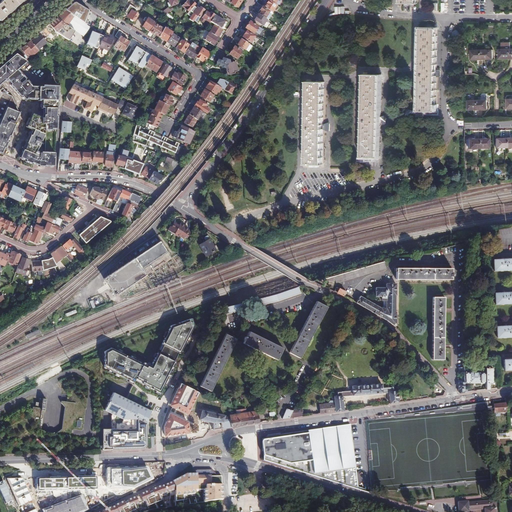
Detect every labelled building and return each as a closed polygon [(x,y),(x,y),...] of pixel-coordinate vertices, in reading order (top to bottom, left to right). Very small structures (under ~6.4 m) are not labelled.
[(2,0),(0,2),(0,19),(10,11),(22,0),(2,0)] [(195,4),(191,0),(190,1),(188,0),(186,0),(182,5),(188,11),(195,4)] [(263,7),(271,12),(276,5),(268,0),(265,0),(264,2),(265,3),(263,7)] [(153,2),(148,4),(161,12),(162,13),(163,12),(153,2)] [(88,11),(77,3),(72,4),(65,10),(72,15),(75,11),(84,17),(88,11)] [(168,13),(173,9),(172,7),(170,9),(167,6),(163,12),(162,13),(165,15),(168,13)] [(197,21),(200,18),(199,17),(204,10),(203,9),(203,8),(201,6),(200,7),(198,8),(196,7),(189,19),(193,21),(194,19),(197,21)] [(258,14),(264,18),(268,11),(261,6),(259,10),(260,11),(258,14)] [(139,13),(132,9),(127,16),(130,18),(130,20),(132,21),(133,21),(134,21),(139,13)] [(72,15),(65,10),(57,17),(62,22),(75,31),(83,36),(89,26),(86,24),(76,17),(74,16),(72,15)] [(75,11),(72,15),(74,16),(76,17),(86,24),(91,12),(88,11),(84,17),(75,11)] [(206,12),(202,18),(209,22),(214,15),(213,14),(211,12),(211,13),(209,12),(208,14),(206,12)] [(262,25),(265,19),(264,18),(258,14),(257,13),(253,19),(262,25)] [(225,21),(214,15),(210,21),(214,24),(221,28),(225,21)] [(62,22),(57,17),(55,18),(48,24),(53,30),(54,31),(55,32),(59,35),(68,40),(75,31),(62,22)] [(154,21),(148,17),(143,26),(145,27),(145,29),(148,31),(149,30),(154,21)] [(257,26),(249,21),(244,27),(253,32),(257,26)] [(154,23),(147,35),(151,38),(154,33),(158,36),(162,28),(154,23)] [(53,30),(48,24),(38,33),(47,42),(53,45),(55,43),(48,36),(54,31),(53,30)] [(209,32),(217,37),(222,29),(221,28),(214,24),(209,32)] [(165,26),(159,36),(167,41),(171,34),(172,32),(168,29),(169,28),(165,26)] [(425,26),(425,28),(421,28),(420,79),(419,111),(435,111),(436,76),(441,77),(441,70),(436,70),(437,29),(433,29),(433,27),(425,26)] [(254,36),(245,30),(245,31),(243,31),(242,32),(243,33),(242,36),(250,41),(254,36)] [(99,34),(92,31),(86,44),(94,48),(96,42),(99,34)] [(122,32),(118,38),(114,45),(117,47),(116,48),(120,50),(121,49),(124,51),(129,42),(123,39),(126,34),(122,32)] [(208,42),(213,45),(218,37),(217,37),(209,32),(205,38),(209,41),(208,42)] [(47,42),(38,33),(29,41),(37,50),(47,42)] [(98,46),(103,36),(99,34),(96,42),(94,48),(97,49),(98,46)] [(171,34),(167,41),(174,45),(175,44),(177,45),(181,39),(171,34)] [(103,36),(98,46),(104,49),(102,53),(105,54),(112,40),(107,38),(107,37),(104,36),(103,36)] [(177,45),(176,47),(184,52),(186,49),(187,49),(190,45),(183,40),(184,38),(182,37),(181,39),(177,45)] [(244,49),(248,43),(240,38),(237,44),(244,49)] [(37,50),(29,41),(15,54),(26,61),(37,50)] [(187,49),(185,53),(193,58),(196,54),(197,55),(201,49),(195,45),(193,47),(190,45),(187,49)] [(240,52),(242,49),(238,46),(237,48),(234,45),(229,53),(236,58),(238,54),(240,52)] [(150,55),(136,46),(128,59),(142,68),(146,62),(150,55)] [(197,55),(196,57),(203,61),(203,60),(205,61),(210,53),(202,48),(201,49),(197,55)] [(481,55),(481,49),(471,49),(471,59),(482,59),(481,55)] [(492,49),(481,49),(481,55),(482,59),(493,59),(492,49)] [(510,58),(510,49),(499,49),(499,59),(510,58)] [(15,54),(11,57),(11,59),(18,67),(26,61),(15,54)] [(162,62),(150,55),(146,62),(148,63),(146,66),(156,72),(162,62)] [(235,61),(236,59),(228,55),(226,59),(223,59),(223,60),(219,59),(217,65),(223,67),(223,68),(226,68),(228,75),(235,73),(235,72),(238,71),(238,69),(240,68),(239,65),(236,66),(235,61)] [(81,56),(77,67),(84,70),(86,64),(88,58),(81,56)] [(11,57),(5,62),(7,65),(9,63),(15,70),(18,67),(11,59),(11,57)] [(40,57),(33,65),(40,70),(46,62),(40,57)] [(0,152),(1,153),(4,147),(5,147),(7,142),(6,141),(7,138),(8,136),(10,136),(15,124),(13,123),(13,122),(14,121),(17,115),(18,113),(18,112),(18,111),(11,96),(7,94),(7,93),(5,92),(1,88),(4,86),(0,83),(5,79),(6,80),(7,82),(10,84),(8,85),(19,97),(20,96),(21,97),(23,99),(24,100),(26,99),(30,99),(37,99),(37,101),(41,101),(41,105),(41,108),(43,108),(43,117),(40,117),(31,113),(29,118),(27,124),(26,125),(32,128),(30,132),(29,134),(20,157),(21,157),(24,158),(26,159),(25,161),(31,163),(31,162),(38,165),(38,166),(45,166),(45,165),(50,165),(53,165),(54,165),(55,114),(56,102),(56,96),(56,91),(56,85),(40,84),(40,86),(29,86),(25,81),(24,81),(23,80),(24,79),(15,70),(9,63),(8,64),(7,65),(5,62),(0,66),(0,152)] [(103,62),(100,67),(106,70),(107,69),(109,70),(111,71),(112,67),(109,65),(109,64),(107,63),(107,64),(103,62)] [(171,68),(164,64),(156,77),(163,81),(171,68)] [(126,88),(133,76),(130,74),(128,73),(119,67),(111,79),(126,88)] [(173,73),(170,71),(166,77),(169,79),(170,78),(180,84),(182,84),(184,82),(183,81),(185,77),(177,73),(177,74),(174,72),(173,73)] [(368,74),(363,74),(363,117),(362,157),(378,157),(378,122),(383,123),(383,122),(386,122),(386,118),(383,118),(383,117),(379,117),(379,75),(375,75),(375,73),(368,72),(368,74)] [(222,87),(231,94),(233,91),(234,92),(235,91),(236,92),(238,89),(237,88),(238,86),(230,80),(228,82),(224,79),(220,79),(216,84),(222,87)] [(312,81),(307,81),(306,130),(306,163),(322,164),(322,129),(327,130),(327,128),(328,128),(331,128),(330,124),(328,124),(327,124),(327,123),(323,124),(324,82),(320,81),(319,79),(312,79),(312,81)] [(216,84),(210,80),(206,87),(216,94),(217,91),(219,92),(222,87),(216,84)] [(181,88),(171,82),(167,89),(175,94),(177,91),(178,92),(181,88)] [(74,84),(69,93),(73,94),(69,101),(77,105),(80,98),(84,99),(88,91),(74,84)] [(214,95),(205,89),(201,96),(210,101),(214,95)] [(88,91),(84,99),(88,101),(85,108),(92,111),(95,105),(99,106),(103,98),(103,97),(88,90),(88,91)] [(170,99),(171,97),(165,94),(164,97),(162,96),(160,100),(171,104),(172,104),(173,101),(172,100),(170,99)] [(478,100),(478,109),(487,109),(487,97),(481,97),(481,100),(478,100)] [(119,104),(105,98),(100,110),(107,113),(108,112),(114,114),(118,106),(119,104)] [(192,99),(190,102),(206,113),(209,109),(205,106),(207,104),(198,99),(197,101),(192,99)] [(121,100),(119,104),(118,106),(125,109),(123,114),(132,118),(137,107),(121,100)] [(169,105),(159,100),(158,103),(156,102),(155,104),(157,105),(154,110),(162,113),(164,114),(169,105)] [(468,109),(478,109),(478,100),(468,101),(468,109)] [(194,106),(189,114),(197,119),(202,111),(194,106)] [(154,110),(153,109),(146,123),(156,127),(162,113),(154,110)] [(213,118),(216,120),(222,112),(220,110),(213,118)] [(183,122),(191,127),(195,120),(189,116),(188,119),(186,117),(183,122)] [(73,122),(63,121),(62,131),(71,132),(73,122)] [(140,126),(137,124),(134,134),(175,152),(179,143),(176,141),(174,146),(165,142),(167,137),(162,135),(160,140),(153,137),(155,132),(149,130),(147,134),(138,130),(140,126)] [(194,131),(181,125),(178,133),(175,131),(173,136),(188,143),(194,131)] [(479,139),(479,148),(489,147),(489,138),(479,139)] [(496,147),(506,147),(506,138),(496,138),(496,147)] [(469,148),(479,148),(479,139),(469,139),(469,148)] [(105,166),(112,166),(116,146),(110,145),(109,150),(107,150),(105,166)] [(70,149),(60,148),(58,158),(69,159),(69,156),(69,151),(70,149)] [(82,152),(82,157),(82,161),(92,162),(93,153),(90,153),(90,150),(83,150),(82,152)] [(119,167),(124,169),(127,159),(129,151),(124,150),(122,156),(119,155),(116,164),(119,166),(119,167)] [(69,151),(69,156),(69,159),(68,162),(71,162),(71,166),(81,166),(81,163),(82,161),(82,157),(82,152),(69,151)] [(93,153),(92,162),(93,161),(102,162),(103,152),(93,151),(93,153)] [(139,174),(144,165),(127,159),(124,169),(139,174)] [(149,178),(154,171),(156,167),(151,164),(149,167),(146,166),(142,173),(149,178)] [(149,179),(156,184),(160,179),(161,179),(163,177),(162,176),(154,171),(149,178),(149,179)] [(8,195),(12,185),(7,183),(6,185),(5,185),(2,192),(3,193),(2,195),(5,196),(5,194),(8,195)] [(22,197),(25,191),(12,185),(8,195),(8,197),(20,202),(22,197)] [(84,198),(87,190),(76,185),(76,186),(75,189),(72,188),(71,192),(84,198)] [(36,191),(27,187),(25,191),(22,197),(31,201),(36,191)] [(95,202),(101,189),(98,188),(92,187),(89,194),(91,199),(91,201),(95,202)] [(102,189),(101,189),(95,202),(101,204),(103,200),(107,190),(103,188),(102,189)] [(117,201),(119,196),(121,192),(112,188),(108,197),(117,201)] [(128,200),(131,194),(123,191),(122,190),(121,192),(119,196),(128,200)] [(47,195),(38,191),(33,204),(42,208),(45,200),(47,195)] [(131,193),(131,194),(128,200),(132,202),(137,204),(141,197),(131,193)] [(68,209),(72,199),(66,196),(65,196),(60,208),(62,209),(63,208),(68,209)] [(131,205),(132,202),(128,200),(122,214),(128,217),(131,211),(132,210),(133,207),(132,206),(131,205)] [(42,213),(47,214),(50,204),(45,202),(40,214),(41,214),(42,213)] [(28,214),(30,207),(25,205),(22,211),(28,214)] [(50,222),(51,222),(53,217),(47,214),(42,213),(41,214),(43,215),(42,217),(50,221),(50,222)] [(72,217),(66,215),(63,213),(61,217),(64,219),(64,220),(65,220),(66,220),(70,221),(72,217)] [(60,226),(63,220),(54,216),(53,217),(51,222),(60,226)] [(44,233),(49,235),(50,234),(51,235),(53,231),(57,232),(59,228),(46,222),(44,229),(42,228),(42,226),(41,225),(40,227),(36,226),(37,223),(38,224),(40,219),(40,218),(38,217),(37,220),(38,221),(35,226),(34,229),(44,233)] [(99,219),(91,225),(97,231),(104,224),(99,219)] [(16,225),(8,221),(5,228),(5,229),(6,230),(8,231),(10,231),(13,232),(13,230),(15,231),(16,227),(15,226),(16,225)] [(184,227),(185,226),(180,223),(179,225),(176,223),(175,222),(172,227),(171,226),(168,230),(178,237),(179,235),(184,238),(185,237),(187,238),(189,235),(186,234),(189,230),(189,229),(186,228),(184,227)] [(24,228),(26,229),(28,225),(23,223),(21,228),(19,226),(14,237),(19,239),(24,228)] [(91,225),(89,227),(94,233),(97,231),(91,225)] [(23,240),(28,242),(29,240),(34,229),(35,226),(33,226),(31,230),(28,229),(27,231),(28,232),(26,235),(25,235),(23,240)] [(89,227),(85,230),(91,236),(94,233),(89,227)] [(43,236),(44,233),(34,229),(29,240),(38,244),(41,235),(43,236)] [(85,230),(79,235),(85,241),(91,236),(85,230)] [(83,248),(72,236),(71,237),(73,239),(72,241),(74,243),(73,244),(79,251),(83,248)] [(72,241),(70,239),(63,245),(68,252),(73,248),(71,246),(73,244),(74,243),(72,241)] [(172,257),(160,240),(123,266),(103,279),(116,296),(129,287),(172,257)] [(199,245),(205,256),(215,250),(213,247),(209,240),(199,245)] [(73,260),(68,254),(61,247),(54,251),(54,252),(53,253),(57,259),(59,257),(61,259),(66,255),(71,261),(73,260)] [(0,264),(5,266),(7,261),(10,254),(6,253),(5,254),(0,251),(0,264)] [(17,264),(21,256),(11,252),(10,254),(7,261),(10,262),(9,263),(15,265),(16,264),(17,264)] [(21,257),(16,272),(24,276),(25,274),(29,276),(31,271),(26,269),(30,260),(21,257)] [(493,270),(511,269),(511,259),(507,259),(503,259),(493,260),(493,270)] [(43,271),(42,261),(32,261),(32,271),(43,271)] [(385,268),(384,261),(326,278),(327,282),(335,280),(336,282),(385,268)] [(396,269),(396,280),(433,280),(451,280),(451,276),(452,277),(452,274),(451,274),(451,268),(442,268),(443,267),(440,267),(440,268),(424,268),(424,267),(421,267),(421,268),(406,268),(406,267),(403,267),(403,268),(396,269)] [(360,296),(356,303),(387,321),(394,326),(394,324),(395,324),(395,313),(394,313),(395,295),(396,295),(395,284),(386,284),(386,288),(375,288),(376,296),(382,296),(382,300),(383,300),(383,307),(381,307),(381,308),(372,303),(373,302),(370,300),(369,301),(366,300),(360,296)] [(252,300),(253,305),(254,307),(278,301),(300,293),(298,286),(275,294),(252,300)] [(495,303),(511,302),(511,291),(509,292),(504,292),(495,293),(495,303)] [(92,308),(100,304),(96,296),(88,300),(92,308)] [(433,297),(433,359),(444,360),(444,348),(445,348),(445,345),(444,345),(444,330),(445,330),(445,327),(444,327),(444,312),(445,312),(445,309),(444,309),(444,297),(433,297)] [(299,358),(326,306),(316,301),(289,353),(299,358)] [(244,302),(224,306),(226,314),(246,309),(245,307),(244,302)] [(193,323),(191,316),(172,324),(151,366),(110,346),(104,349),(104,365),(133,380),(134,378),(160,391),(193,323)] [(496,337),(511,336),(511,325),(510,326),(506,326),(496,326),(496,337)] [(40,332),(38,329),(26,334),(27,338),(40,332)] [(245,339),(243,343),(277,359),(283,348),(248,331),(246,337),(245,336),(244,339),(245,339)] [(224,334),(199,386),(209,391),(235,339),(224,334)] [(511,358),(503,359),(504,370),(511,369),(511,358)] [(485,373),(464,373),(464,377),(464,384),(485,383),(485,373)] [(181,384),(171,406),(189,415),(200,393),(181,384)] [(335,412),(344,410),(342,399),(388,392),(388,388),(380,389),(379,386),(348,390),(348,394),(333,396),(333,400),(330,401),(331,403),(320,405),(321,413),(334,411),(335,412)] [(55,388),(45,391),(36,398),(30,411),(32,426),(38,434),(40,437),(54,443),(72,439),(82,429),(85,414),(80,399),(70,391),(55,388)] [(102,427),(102,448),(142,447),(146,444),(145,418),(150,409),(111,389),(103,407),(136,423),(136,427),(102,427)] [(390,403),(399,402),(397,390),(388,392),(390,403)] [(505,404),(493,405),(494,415),(497,415),(497,413),(506,412),(505,404)] [(293,409),(289,418),(303,416),(301,408),(293,409)] [(230,419),(231,426),(233,426),(239,425),(243,424),(247,424),(259,422),(258,416),(257,411),(252,412),(246,413),(245,409),(236,411),(236,414),(229,416),(230,419)] [(289,418),(293,409),(287,409),(282,419),(289,418)] [(212,422),(212,430),(216,429),(231,427),(231,426),(230,419),(229,416),(201,411),(199,419),(212,422)] [(163,427),(164,435),(191,433),(190,422),(169,412),(163,427)] [(352,448),(347,421),(307,426),(308,433),(264,439),(262,462),(287,469),(304,475),(356,490),(354,470),(352,448)] [(106,486),(116,495),(121,495),(155,478),(148,466),(106,468),(106,486)] [(210,469),(195,469),(194,470),(195,474),(195,487),(198,487),(198,489),(189,490),(189,493),(180,493),(175,495),(175,502),(220,501),(220,481),(218,481),(218,476),(210,469)] [(195,487),(195,474),(186,474),(172,482),(174,488),(175,495),(180,493),(189,493),(189,490),(198,489),(198,487),(195,487)] [(98,476),(37,477),(37,491),(98,489),(98,476)] [(23,478),(7,478),(14,494),(27,488),(23,478)] [(143,492),(145,499),(149,508),(175,502),(174,488),(172,482),(143,492)] [(19,506),(33,500),(27,488),(14,494),(19,506)] [(83,494),(42,509),(43,511),(82,511),(89,509),(83,494)] [(145,499),(133,504),(135,511),(140,511),(149,508),(145,499)] [(484,511),(495,511),(495,500),(457,502),(457,511),(461,511),(468,511),(468,509),(484,508),(484,511)]
